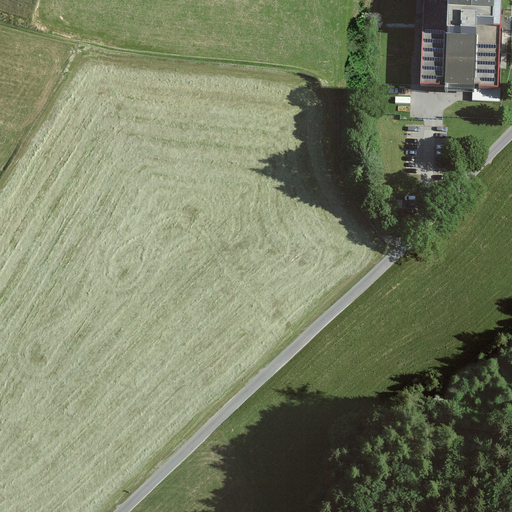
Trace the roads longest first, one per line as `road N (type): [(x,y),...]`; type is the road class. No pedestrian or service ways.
road 1 (unclassified): [(121,511),(511,133)]
road 2 (track): [(0,20),(145,53),(309,70),(343,82)]
road 3 (track): [(403,246),(366,212),(344,169),(346,0)]
